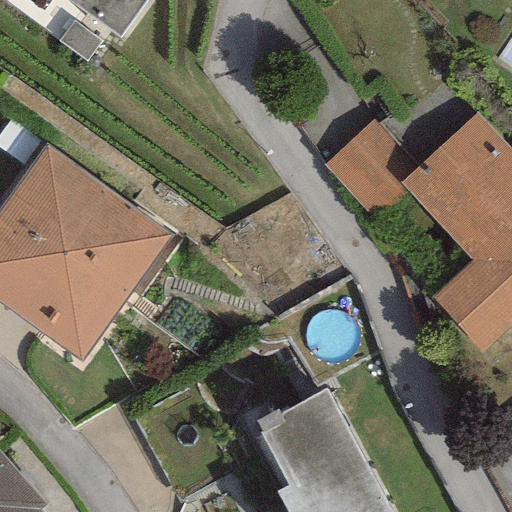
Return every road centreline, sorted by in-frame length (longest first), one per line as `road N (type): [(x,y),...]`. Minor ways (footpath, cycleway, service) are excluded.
road 1 (residential): [(482,511),(411,385),(373,273),(301,171)]
road 2 (residential): [(98,511),(0,390)]
